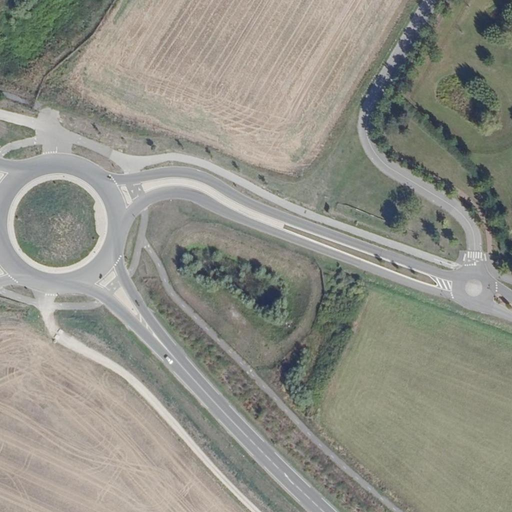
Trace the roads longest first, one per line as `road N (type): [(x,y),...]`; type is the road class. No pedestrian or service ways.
road 1 (tertiary): [(474,274),(440,273),(262,210),(190,173),(118,181),(87,171)]
road 2 (tertiary): [(118,229),(141,200),(187,193),(465,302)]
road 3 (residential): [(474,274),(467,219),(387,166),(368,138),(372,101),(434,0)]
road 4 (track): [(48,283),(54,336),(125,375),(257,511)]
road 5 (primary): [(325,511),(191,375)]
road 6 (primary): [(191,375),(126,284),(118,231)]
road 7 (primary): [(62,284),(104,295),(191,375)]
